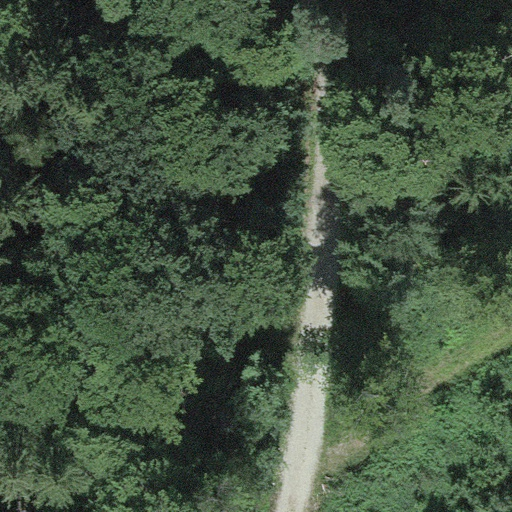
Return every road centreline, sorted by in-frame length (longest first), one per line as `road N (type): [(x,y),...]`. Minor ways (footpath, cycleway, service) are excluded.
road 1 (track): [(297,511),(309,470),(336,0)]
road 2 (track): [(309,470),(398,400),(511,336)]
